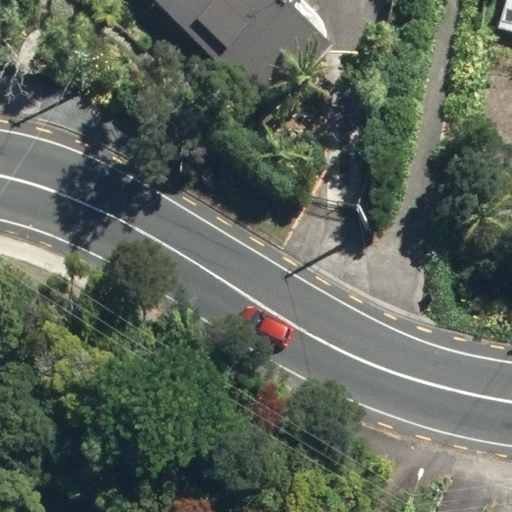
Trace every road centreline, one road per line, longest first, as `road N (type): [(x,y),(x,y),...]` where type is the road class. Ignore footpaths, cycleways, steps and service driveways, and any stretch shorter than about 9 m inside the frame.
road 1 (secondary): [(511,397),(425,382),(320,336),(162,242),(41,190),(0,183)]
road 2 (unknown): [(425,382),(467,0)]
